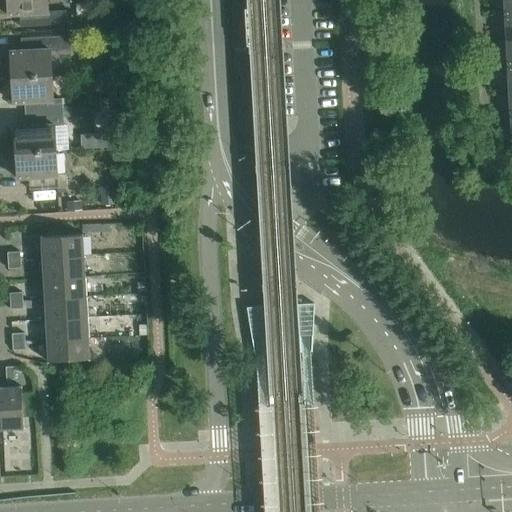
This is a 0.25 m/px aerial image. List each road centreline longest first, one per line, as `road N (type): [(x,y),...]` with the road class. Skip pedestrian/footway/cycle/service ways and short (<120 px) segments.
road 1 (tertiary): [(463,487),(449,385),(403,309),(288,222),(241,175),(223,126),(218,0)]
road 2 (tertiary): [(217,174),(253,225),(388,335),(418,406),(424,489)]
road 3 (secondary): [(217,174),(210,325),(220,457),(194,503)]
road 4 (secondary): [(424,489),(194,503)]
road 5 (tertiary): [(208,0),(217,174)]
road 6 (secondary): [(194,503),(47,511)]
